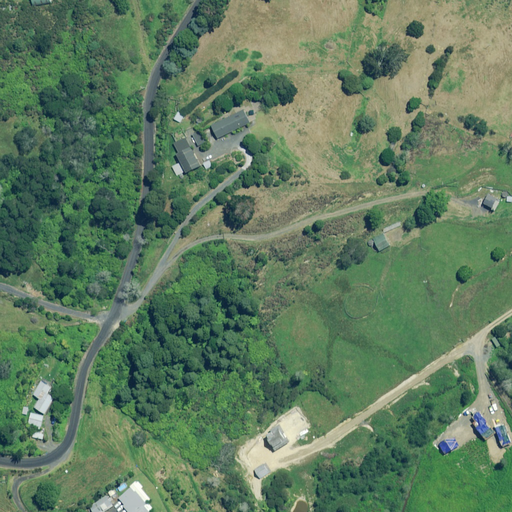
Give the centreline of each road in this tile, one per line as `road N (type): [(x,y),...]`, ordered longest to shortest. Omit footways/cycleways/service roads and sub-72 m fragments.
road 1 (unclassified): [(0,464),(41,464),(59,453),(70,429),(86,354),(113,316),(124,273),(152,92),(201,0)]
road 2 (unknown): [(202,155),(230,143),(240,165),(183,215),(138,296),(109,322)]
